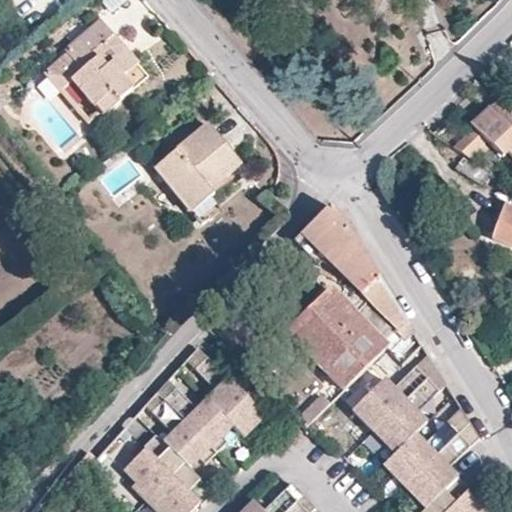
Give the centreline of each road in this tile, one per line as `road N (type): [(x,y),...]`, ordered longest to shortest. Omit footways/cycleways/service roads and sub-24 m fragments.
road 1 (residential): [(19,511),(339,174)]
road 2 (residential): [(339,174),(511,447)]
road 3 (residential): [(339,174),(305,150),(175,0)]
road 4 (residential): [(339,174),(511,12)]
road 5 (residential): [(219,511),(278,461),(301,469),(341,511)]
